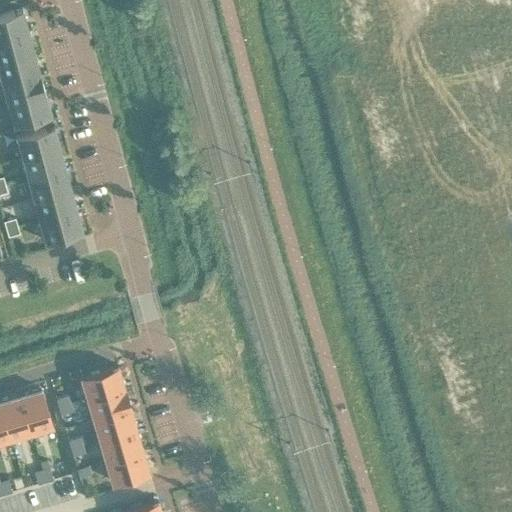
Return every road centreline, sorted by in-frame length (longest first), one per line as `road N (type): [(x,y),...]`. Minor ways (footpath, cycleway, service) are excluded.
road 1 (residential): [(215,511),(131,232)]
road 2 (residential): [(131,232),(68,0)]
road 3 (residential): [(465,285),(511,445)]
road 4 (residential): [(0,271),(131,232)]
